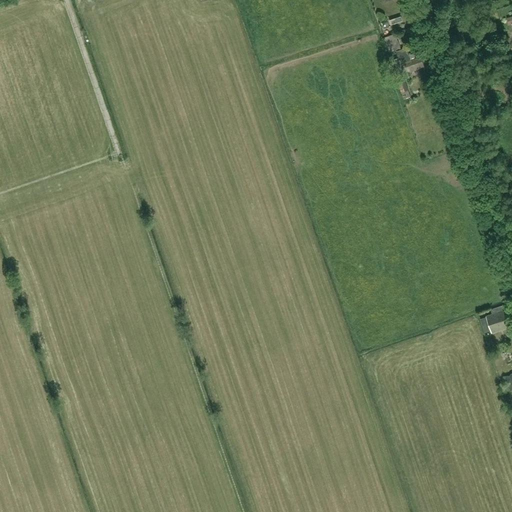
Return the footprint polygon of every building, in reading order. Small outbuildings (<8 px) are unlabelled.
[(403,16),(388,21),(389,25),(404,20),(403,16)] [(385,38),(390,52),(400,49),(395,34),(385,38)] [(418,53),(409,56),(407,49),(397,52),(400,59),(395,60),(402,80),(409,77),(407,72),(423,67),(420,57),(420,58),(418,53)] [(406,81),(399,83),(404,100),(411,97),(406,81)] [(507,311),(488,317),(487,317),(482,319),(484,327),(490,325),(493,333),(511,326),(507,311)]
